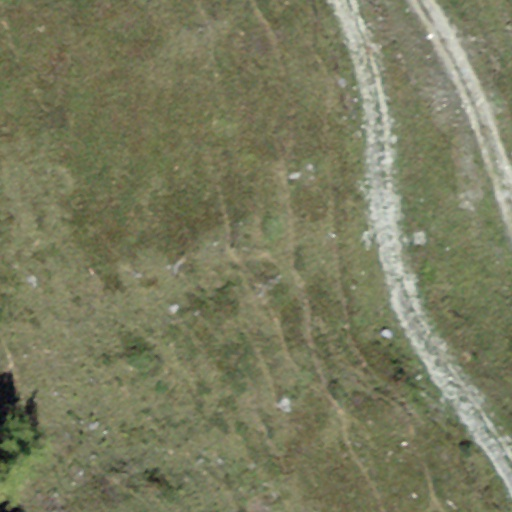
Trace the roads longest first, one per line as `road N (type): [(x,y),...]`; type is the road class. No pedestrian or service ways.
road 1 (track): [(511,462),(426,352),(392,263),(386,103),(342,0)]
road 2 (track): [(449,0),(511,143)]
